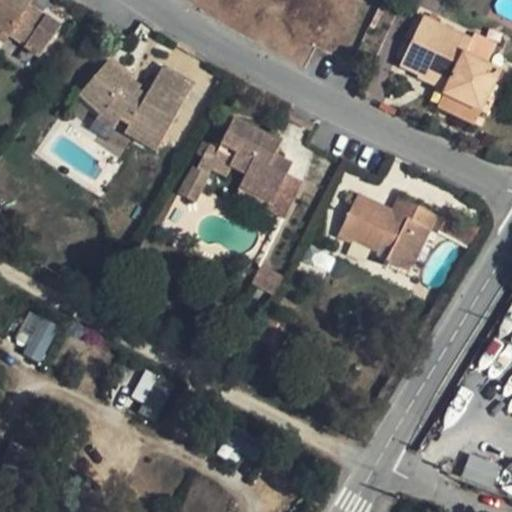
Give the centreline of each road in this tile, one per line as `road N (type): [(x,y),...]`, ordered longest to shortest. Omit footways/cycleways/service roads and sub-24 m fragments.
road 1 (residential): [(378,467),(0,271)]
road 2 (residential): [(511,195),(302,92),(152,0)]
road 3 (residential): [(378,467),(511,240)]
road 4 (unknown): [(0,477),(41,396),(150,453)]
road 5 (unknown): [(150,453),(258,509)]
road 6 (residential): [(378,467),(490,511)]
